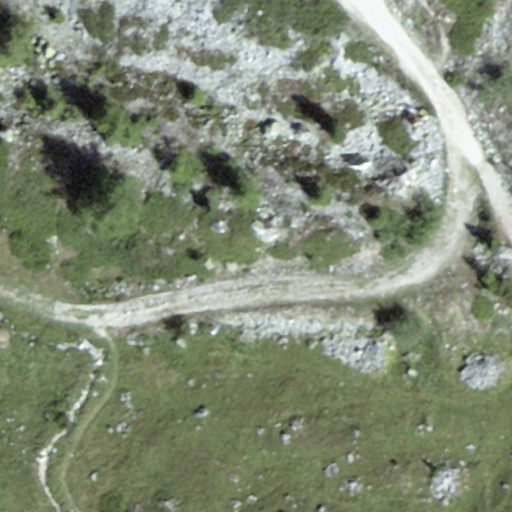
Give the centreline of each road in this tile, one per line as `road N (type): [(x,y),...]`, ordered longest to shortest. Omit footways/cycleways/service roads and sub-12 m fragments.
road 1 (track): [(0,290),(112,315),(266,289),(402,279),(429,263),(455,219),(456,122)]
road 2 (track): [(456,122),(362,0)]
